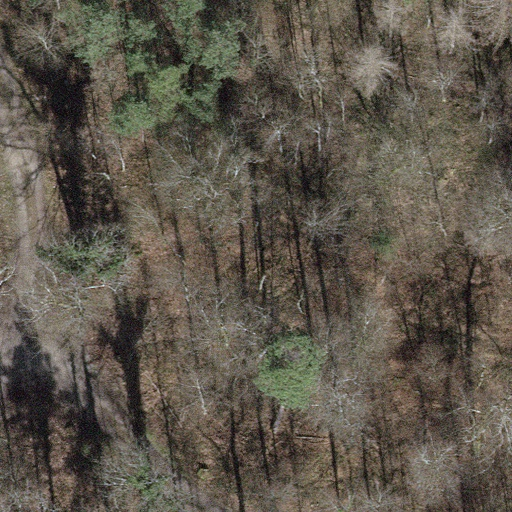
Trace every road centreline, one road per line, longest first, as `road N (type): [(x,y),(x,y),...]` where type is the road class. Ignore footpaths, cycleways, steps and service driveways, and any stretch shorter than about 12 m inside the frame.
road 1 (track): [(0,3),(37,257),(5,343)]
road 2 (track): [(203,511),(80,394),(5,343)]
